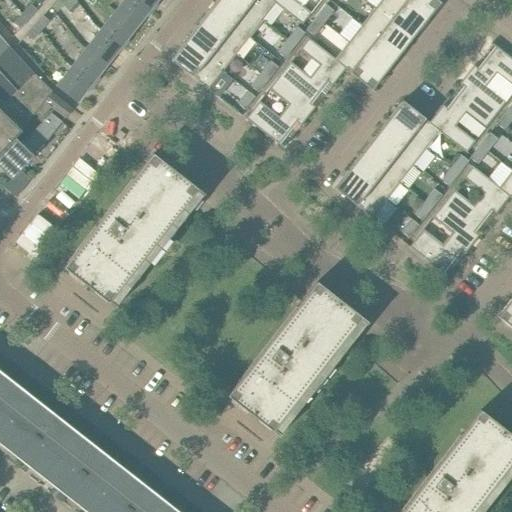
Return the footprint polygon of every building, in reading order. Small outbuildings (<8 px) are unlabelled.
[(150,9),(139,0),(123,0),(115,11),(135,27),(150,9)] [(156,0),(139,0),(150,9),(156,0)] [(249,37),(262,20),(236,0),(217,0),(211,8),(249,37)] [(302,24),(272,0),(236,0),(262,20),(275,3),(302,24)] [(319,0),(320,1),(320,0),(272,0),(302,24),(311,13),(294,0),(319,0)] [(426,20),(399,0),(380,0),(375,8),(412,38),(426,20)] [(399,0),(426,20),(440,2),(436,0),(399,0)] [(22,12),(29,19),(37,9),(30,3),(22,12)] [(325,4),(315,17),(323,23),(333,10),(325,4)] [(236,54),(249,37),(211,8),(198,25),(236,54)] [(412,38),(375,8),(361,25),(399,55),(412,38)] [(121,46),(135,27),(115,11),(100,30),(121,46)] [(13,37),(29,19),(22,12),(7,30),(13,37)] [(34,24),(41,31),(49,21),(42,15),(34,24)] [(313,36),(323,23),(315,17),(306,29),(313,36)] [(26,34),(33,40),(41,31),(34,24),(26,34)] [(185,42),(222,71),(236,54),(198,25),(185,42)] [(361,25),(348,42),(386,72),(399,55),(361,25)] [(297,27),(287,40),(295,46),(304,33),(297,27)] [(106,64),(121,46),(100,30),(86,48),(106,64)] [(0,54),(8,47),(0,37),(0,54)] [(308,39),(345,68),(349,72),(372,90),(386,72),(348,42),(335,59),(308,38),(308,39)] [(290,62),(277,79),(314,108),(315,107),(310,104),(327,82),(331,86),(345,68),(308,39),(299,50),(319,65),(310,77),(290,62)] [(285,58),(295,46),(287,40),(277,52),(285,58)] [(208,90),(222,71),(185,42),(171,60),(208,90)] [(473,65),(460,83),(497,112),(506,101),(486,86),(495,74),(511,86),(511,59),(491,43),(490,44),(494,47),(478,69),(473,65)] [(0,151),(14,137),(25,126),(36,112),(44,102),(52,92),(53,91),(8,47),(0,54),(0,151)] [(92,83),(106,64),(86,48),(71,67),(92,83)] [(260,73),(268,80),(278,67),(270,61),(260,73)] [(77,102),(92,83),(71,67),(56,86),(77,102)] [(268,80),(260,73),(250,86),(258,93),(268,80)] [(314,108),(277,79),(268,89),(288,105),(278,117),(259,101),(245,119),(283,148),(284,147),(280,143),(296,122),(300,125),(314,108)] [(442,105),(429,122),(429,123),(466,152),(475,141),(455,126),(465,114),(484,129),(497,112),(460,83),(459,83),(464,87),(447,108),(442,105)] [(255,97),(247,91),(237,103),(245,110),(255,97)] [(52,92),(44,102),(51,107),(64,118),(72,108),(52,92)] [(429,123),(429,122),(425,119),(425,118),(402,101),(388,119),(426,148),(439,132),(465,153),(466,152),(429,123)] [(44,102),(36,112),(40,118),(51,107),(44,102)] [(511,119),(511,116),(506,111),(496,124),(504,130),(511,119)] [(14,137),(0,151),(0,167),(11,178),(43,145),(61,122),(51,113),(21,144),(14,137)] [(375,136),(413,165),(426,148),(388,119),(375,136)] [(479,145),(487,152),(497,139),(489,132),(479,145)] [(399,183),(413,165),(375,136),(362,153),(399,183)] [(477,164),(487,152),(479,145),(469,158),(477,164)] [(386,200),(399,183),(362,153),(348,170),(386,200)] [(204,194),(153,154),(63,268),(109,303),(111,301),(110,301),(196,191),(202,196),(204,194)] [(451,168),(458,174),(468,161),(460,155),(451,168)] [(453,190),(440,207),(478,236),(478,235),(474,232),(491,211),(495,214),(509,197),(509,196),(498,188),(472,166),(463,178),(483,193),(473,205),(453,190)] [(449,186),(458,174),(451,168),(441,180),(449,186)] [(386,200),(348,170),(334,188),(372,218),(386,200)] [(511,170),(498,188),(509,196),(509,197),(511,199),(511,170)] [(424,202),(432,208),(442,195),(434,189),(424,202)] [(432,208),(424,202),(414,214),(422,220),(432,208)] [(478,236),(440,207),(432,217),(452,233),(442,245),(423,230),(409,247),(447,276),(447,275),(443,272),(460,250),(464,254),(478,236)] [(418,225),(410,219),(401,231),(408,238),(418,225)] [(368,322),(316,282),(227,396),(273,432),(275,430),(274,429),(360,319),(366,324),(368,322)] [(511,327),(511,298),(498,316),(511,327)] [(0,445),(85,511),(167,511),(152,500),(157,494),(136,478),(131,484),(106,464),(111,458),(90,441),(85,447),(60,428),(65,422),(44,406),(40,412),(15,392),(19,386),(0,370),(0,445)] [(511,434),(480,410),(399,511),(472,511),(511,462),(511,434)]
